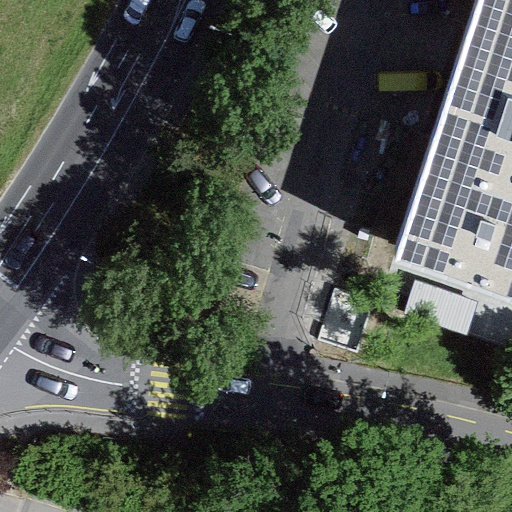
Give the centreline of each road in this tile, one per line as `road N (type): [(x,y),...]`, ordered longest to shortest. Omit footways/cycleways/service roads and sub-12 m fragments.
road 1 (tertiary): [(0,335),(69,380),(258,405),(511,456)]
road 2 (secondary): [(177,0),(54,212),(0,288)]
